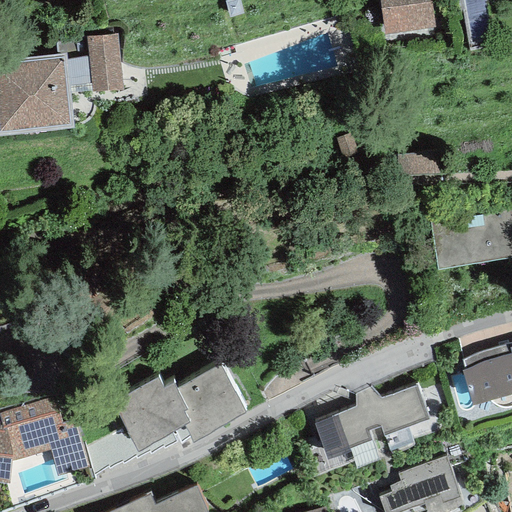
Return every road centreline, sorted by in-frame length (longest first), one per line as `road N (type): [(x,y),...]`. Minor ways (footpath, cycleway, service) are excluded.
road 1 (unknown): [(0,373),(57,376),(245,285),(362,270),(396,292),(397,313),(287,375),(283,404)]
road 2 (residential): [(24,511),(185,452),(430,336),(511,310)]
